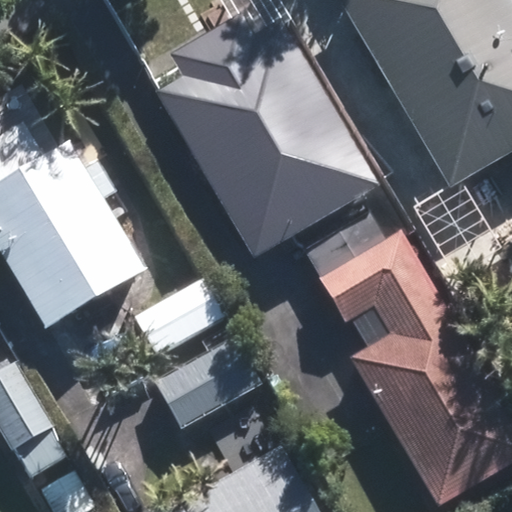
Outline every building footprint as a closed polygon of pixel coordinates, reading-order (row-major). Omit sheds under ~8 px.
[(511,143),(511,15),(503,0),(332,0),(438,185),(511,143)] [(174,74),(146,90),(244,257),(370,184),(272,16),(246,32),(233,11),(161,53),(174,74)] [(76,165),(60,138),(36,153),(15,118),(0,127),(0,268),(35,327),(136,267),(94,198),(107,190),(89,158),(76,165)] [(343,355),(430,505),(511,456),(511,426),(396,227),(378,237),(362,209),(298,246),(314,275),(312,276),(337,319),(367,302),(384,332),(343,355)] [(150,353),(221,316),(200,277),(129,314),(150,353)] [(230,332),(148,380),(175,426),(256,380),(230,332)] [(62,454),(45,425),(46,424),(8,358),(0,362),(0,442),(4,450),(8,447),(16,457),(26,475),(62,454)] [(311,511),(273,444),(152,511),(311,511)]
